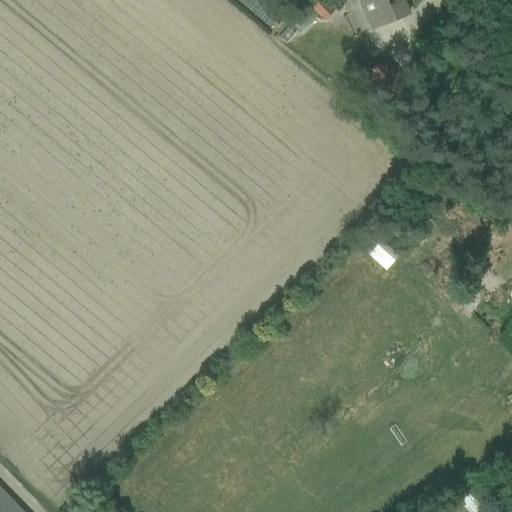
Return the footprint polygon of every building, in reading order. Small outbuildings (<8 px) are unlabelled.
[(323,0),(315,0),(310,5),(321,16),(331,7),(323,0)] [(358,0),(370,28),(408,12),(403,0),(358,0)] [(271,23),(281,34),(304,13),(294,2),(271,23)] [(393,71),(378,85),(389,97),(404,83),(393,71)] [(444,219),(455,229),(469,214),(458,204),(444,219)] [(405,232),(416,245),(434,229),(422,217),(405,232)] [(374,231),(359,247),(384,269),(398,253),(374,231)] [(23,511),(0,488),(0,511),(23,511)]
